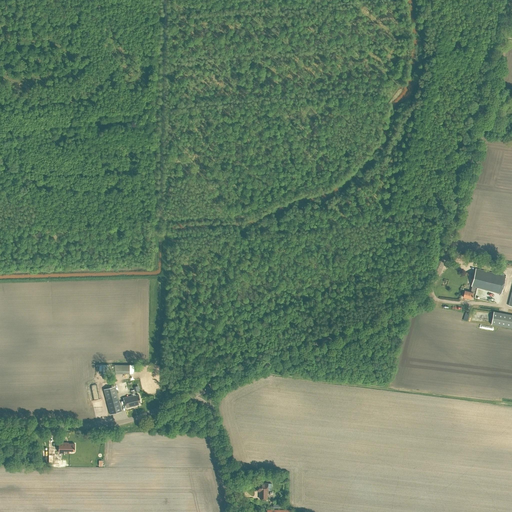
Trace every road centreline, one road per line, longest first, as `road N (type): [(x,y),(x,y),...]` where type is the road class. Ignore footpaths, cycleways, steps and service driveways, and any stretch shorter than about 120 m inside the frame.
road 1 (unclassified): [(218,385),(396,311),(434,282),(511,1)]
road 2 (unclassified): [(0,425),(103,425),(188,397)]
road 3 (track): [(159,112),(0,135)]
